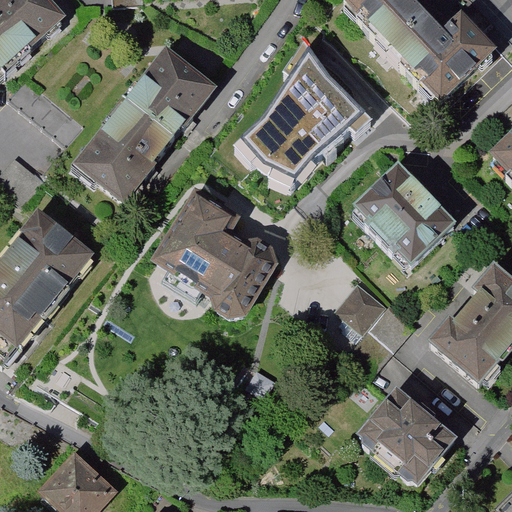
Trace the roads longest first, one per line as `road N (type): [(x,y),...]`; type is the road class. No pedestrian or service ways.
road 1 (residential): [(0,400),(210,505),(315,511)]
road 2 (unknown): [(400,137),(330,67),(301,62),(231,182)]
